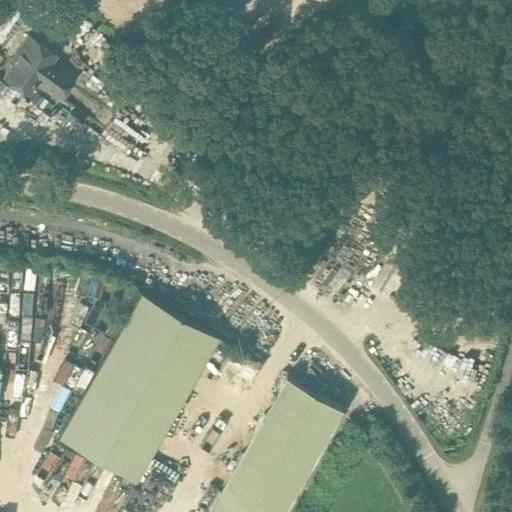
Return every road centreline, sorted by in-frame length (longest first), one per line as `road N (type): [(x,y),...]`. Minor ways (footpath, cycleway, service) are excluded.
road 1 (tertiary): [(445,490),(359,364),(232,257),(107,201),(0,181)]
road 2 (unclassified): [(445,490),(474,474),(511,360)]
